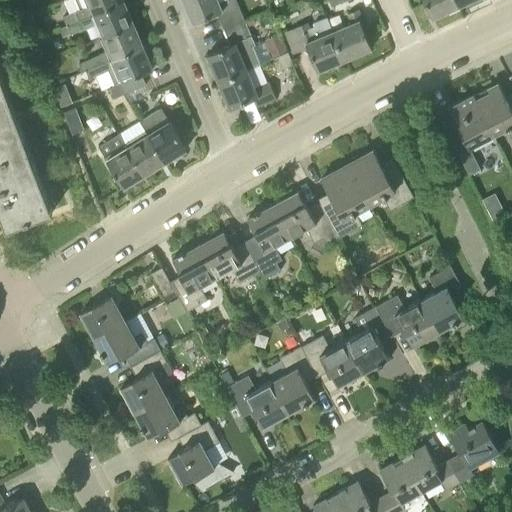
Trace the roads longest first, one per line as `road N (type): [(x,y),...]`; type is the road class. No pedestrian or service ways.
road 1 (residential): [(511,362),(477,364),(337,458),(230,511)]
road 2 (residential): [(2,307),(228,167)]
road 3 (residential): [(228,167),(418,65)]
road 4 (residential): [(228,167),(158,0)]
road 5 (unclassified): [(96,511),(17,350)]
